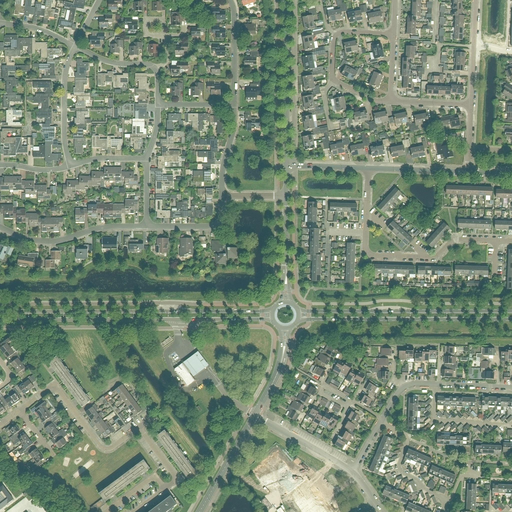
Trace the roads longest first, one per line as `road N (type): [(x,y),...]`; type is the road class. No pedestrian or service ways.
road 1 (secondary): [(0,320),(273,322)]
road 2 (secondary): [(273,310),(0,311)]
road 3 (residential): [(495,241),(455,240),(432,257),(372,255),(365,247),(367,168)]
road 4 (secondary): [(297,321),(511,319)]
road 5 (secondary): [(511,311),(297,311)]
road 6 (tertiary): [(286,166),(285,0)]
road 7 (residential): [(22,410),(54,383),(102,448),(139,428)]
road 8 (residential): [(147,227),(95,228),(57,242),(30,241),(0,226)]
road 9 (residential): [(70,165),(63,81),(74,46)]
road 10 (residential): [(449,500),(400,473),(405,439),(379,423)]
